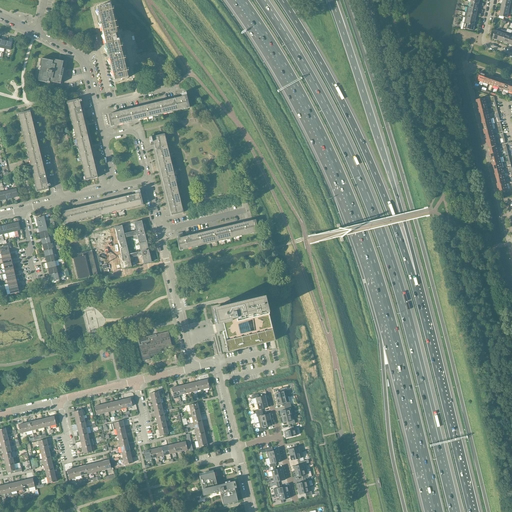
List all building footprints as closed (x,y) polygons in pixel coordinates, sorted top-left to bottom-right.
[(110,4),(106,5),(96,7),(104,39),(106,43),(105,44),(114,81),(128,78),(119,41),(121,40),(119,35),(117,35),(110,4)] [(501,30),(500,32),(497,40),(503,42),(505,34),(506,31),(501,30)] [(60,76),(61,71),(63,61),(55,60),(55,61),(41,58),(39,67),(41,67),(38,79),(39,80),(38,81),(45,82),(46,83),(46,81),(60,84),(62,76),(60,76)] [(483,73),(481,72),(480,75),(477,74),(475,79),(478,80),(478,81),(483,83),(486,75),(483,74),(483,73)] [(488,76),(486,75),(483,83),(488,84),(491,75),(489,74),(488,76)] [(498,79),(496,78),(493,86),(498,88),(501,79),(499,78),(498,79)] [(509,83),(506,82),(503,90),(508,91),(511,82),(509,82),(509,83)] [(189,108),(186,96),(186,95),(186,92),(179,94),(180,96),(181,96),(182,97),(181,97),(182,98),(179,98),(179,99),(111,115),(111,114),(108,115),(111,126),(189,108)] [(94,170),(84,129),(78,105),(84,104),(83,100),(83,99),(79,100),(78,99),(67,102),(86,180),(97,178),(96,173),(95,173),(95,170),(94,170)] [(29,114),(30,114),(30,111),(18,114),(37,192),(49,189),(48,186),(52,185),(51,184),(52,184),(51,181),(45,182),(29,114)] [(183,213),(176,183),(164,134),(151,137),(149,138),(150,144),(153,143),(152,142),(153,142),(154,142),(155,144),(172,212),(170,212),(171,215),(183,213)] [(16,189),(10,190),(12,198),(18,197),(16,189)] [(143,205),(140,193),(140,192),(139,190),(133,191),(134,193),(135,193),(135,194),(135,195),(133,196),(65,213),(65,211),(61,212),(62,213),(64,224),(143,205)] [(44,216),(36,218),(38,227),(41,226),(41,223),(45,222),(45,220),(44,216)] [(248,223),(183,239),(181,233),(178,234),(177,234),(178,238),(177,239),(179,250),(258,232),(255,220),(250,221),(250,222),(248,222),(248,223)] [(41,226),(38,227),(39,233),(47,231),(48,231),(47,227),(46,227),(45,222),(41,223),(41,226)] [(12,224),(6,225),(8,233),(14,232),(12,224)] [(105,253),(101,253),(104,267),(121,264),(121,265),(154,257),(150,242),(117,250),(118,251),(105,254),(105,253)] [(92,250),(76,254),(77,257),(73,258),(78,280),(98,275),(92,250)] [(15,256),(2,259),(3,264),(12,262),(11,258),(12,258),(12,259),(15,258),(15,256)] [(17,266),(4,269),(5,274),(14,272),(13,268),(14,268),(15,269),(18,268),(17,266)] [(57,273),(49,275),(51,281),(59,279),(57,273)] [(20,276),(6,279),(8,284),(16,282),(16,278),(17,278),(17,279),(20,278),(20,276)] [(22,286),(9,289),(10,294),(19,292),(18,288),(19,288),(19,289),(23,288),(22,286)] [(275,340),(264,296),(264,295),(211,308),(222,354),(228,353),(227,352),(275,340)] [(172,347),(169,336),(168,331),(137,339),(142,361),(150,359),(150,357),(158,355),(157,353),(165,351),(164,348),(172,347)] [(207,380),(201,381),(203,389),(209,388),(207,380)] [(183,385),(177,387),(179,395),(185,394),(183,385)] [(177,387),(171,388),(174,399),(180,398),(179,395),(177,387)] [(288,396),(286,391),(280,392),(274,394),(276,399),(288,396)] [(289,402),(288,396),(276,399),(276,400),(277,405),(283,404),(289,402)] [(130,398),(124,399),(126,408),(132,406),(130,398)] [(118,401),(112,402),(114,411),(120,409),(118,401)] [(161,403),(153,405),(154,411),(162,410),(161,403)] [(197,403),(189,405),(190,411),(198,409),(197,403)] [(100,405),(94,407),(96,415),(102,413),(100,405)] [(82,410),(73,412),(75,418),(83,416),(85,415),(84,409),(82,410)] [(198,409),(190,411),(192,417),(200,415),(198,409)] [(291,409),(285,410),(280,411),(282,417),(293,414),(291,409)] [(270,420),(269,414),(263,415),(257,417),(259,422),(270,420)] [(294,420),(293,414),(282,417),(283,423),(287,422),(294,420)] [(54,416),(48,418),(50,426),(56,425),(54,416)] [(48,418),(42,419),(44,427),(50,426),(48,418)] [(272,425),(270,420),(259,422),(260,428),(266,427),(272,425)] [(122,421),(110,424),(112,430),(116,429),(124,427),(122,421)] [(165,421),(157,423),(158,429),(167,427),(165,421)] [(30,422),(24,423),(26,432),(32,430),(30,422)] [(20,433),(26,432),(24,423),(18,425),(20,433)] [(124,427),(116,429),(117,435),(125,433),(124,427)] [(167,427),(158,429),(160,435),(168,433),(167,427)] [(203,427),(194,429),(196,435),(204,433),(203,427)] [(296,429),(294,429),(291,430),(284,431),(285,438),(297,435),(296,429)] [(125,433),(117,435),(119,441),(127,439),(125,433)] [(206,439),(197,441),(199,447),(207,445),(206,439)] [(185,442),(179,443),(181,451),(187,450),(185,442)] [(173,444),(167,446),(169,454),(175,453),(173,444)] [(90,446),(82,448),(83,454),(92,452),(90,446)] [(300,447),(297,447),(294,448),(288,449),(289,455),(302,452),(300,447)] [(155,449),(149,450),(151,458),(157,457),(155,449)] [(278,449),(272,451),(266,452),(268,458),(269,458),(280,455),(278,449)] [(145,460),(151,458),(149,450),(143,452),(144,454),(145,460)] [(49,451),(41,453),(42,459),(50,457),(49,451)] [(303,458),(302,452),(289,455),(291,461),(297,459),(299,458),(303,458)] [(281,462),(280,455),(269,458),(270,464),(275,463),(281,462)] [(131,457),(123,459),(124,465),(133,463),(131,457)] [(12,458),(4,460),(6,466),(14,464),(12,458)] [(109,460),(103,461),(105,470),(111,468),(109,460)] [(52,463),(44,465),(45,471),(53,469),(52,463)] [(97,463),(91,464),(93,473),(99,471),(97,463)] [(305,463),(301,464),(298,465),(293,466),(294,472),(307,469),(305,463)] [(15,470),(14,464),(6,466),(7,472),(10,471),(11,474),(22,471),(21,468),(16,469),(16,470),(15,470)] [(85,466),(79,467),(81,475),(87,474),(85,466)] [(282,468),(275,469),(273,470),(271,470),(272,476),(283,474),(282,468)] [(53,469),(45,471),(46,477),(55,475),(53,469)] [(69,478),(75,477),(73,469),(67,470),(69,478)] [(308,474),(307,469),(294,472),(296,477),(302,476),(308,474)] [(199,476),(204,495),(219,491),(223,505),(223,504),(237,501),(233,482),(217,485),(214,472),(213,472),(199,476),(199,475),(199,476)] [(285,480),(283,474),(272,476),(274,483),(276,482),(278,481),(285,480)] [(55,475),(46,477),(48,483),(56,481),(55,475)] [(33,478),(26,480),(28,488),(35,487),(33,478)] [(308,481),(305,481),(303,482),(296,483),(298,489),(310,486),(308,481)] [(9,484),(3,485),(5,494),(11,492),(9,484)] [(277,488),(273,489),(274,495),(277,494),(288,492),(287,486),(280,487),(277,488)] [(311,492),(310,486),(298,489),(299,495),(305,493),(311,492)] [(290,498),(288,492),(277,494),(279,501),(280,500),(283,500),(290,498)]
